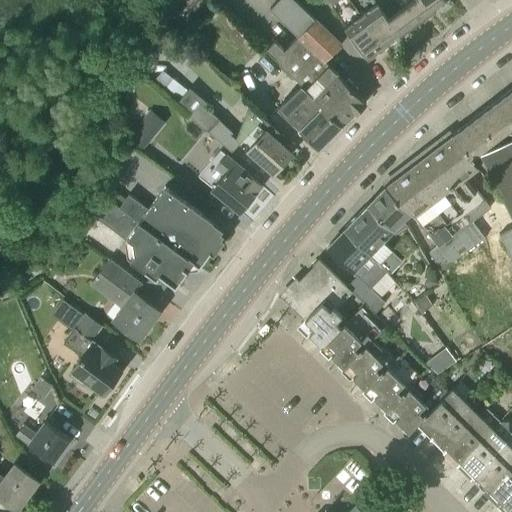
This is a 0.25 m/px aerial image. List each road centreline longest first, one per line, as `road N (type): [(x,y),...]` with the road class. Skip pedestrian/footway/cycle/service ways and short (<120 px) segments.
road 1 (secondary): [(160,401),(364,151),(444,76),(511,27)]
road 2 (residential): [(262,498),(160,401)]
road 3 (secondary): [(79,511),(160,401)]
road 4 (residential): [(456,511),(384,442),(358,433)]
road 5 (residential): [(262,498),(310,446),(331,434),(358,433)]
